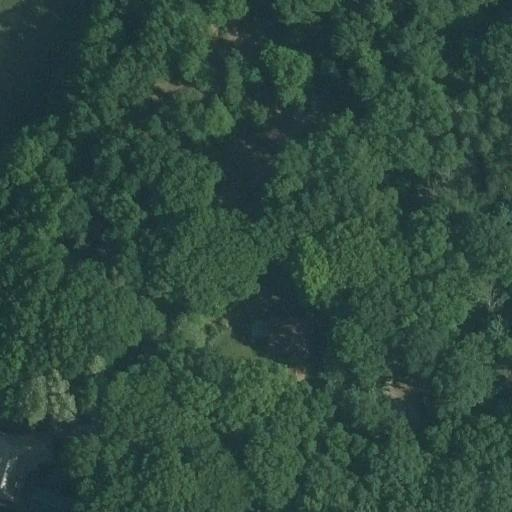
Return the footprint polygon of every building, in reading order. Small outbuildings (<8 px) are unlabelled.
[(304,389),(308,356),(312,324),(277,319),(274,343),(275,343),(273,351),(290,353),(286,387),(304,389)] [(46,323),(44,337),(56,339),(57,332),(62,333),(63,326),(46,323)] [(226,363),(214,367),(218,379),(230,376),(226,363)] [(282,427),(280,417),(256,423),(258,433),(282,427)] [(0,500),(15,505),(27,467),(52,464),(48,439),(21,442),(21,445),(5,447),(7,439),(0,436),(0,500)] [(39,492),(32,511),(82,511),(85,507),(39,492)]
